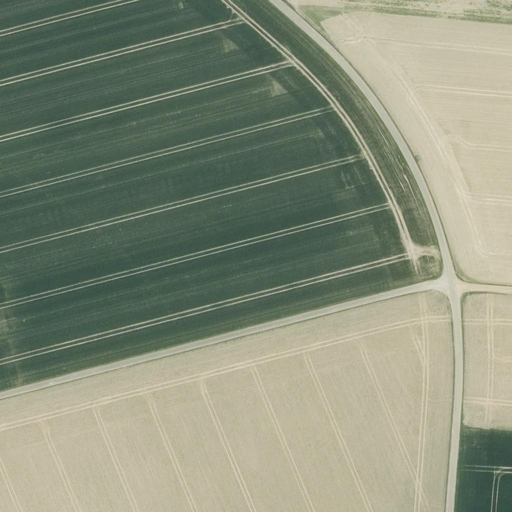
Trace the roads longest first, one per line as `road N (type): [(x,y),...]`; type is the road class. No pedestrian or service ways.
road 1 (unclassified): [(449,511),(458,338),(417,181),(378,111),(274,0)]
road 2 (track): [(0,399),(449,284)]
